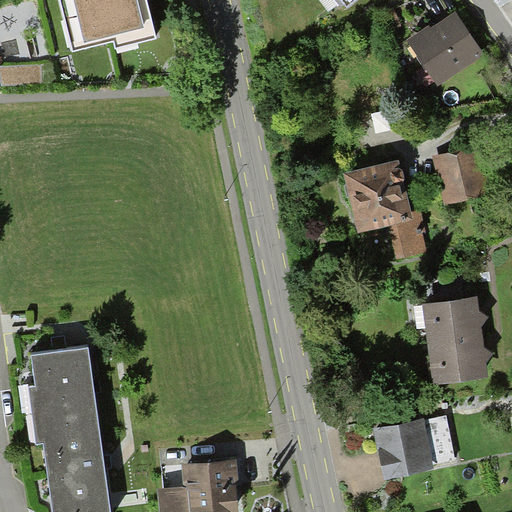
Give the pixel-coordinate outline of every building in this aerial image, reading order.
[(57,0),(73,59),(114,48),(116,55),(158,45),(146,0),(57,0)] [(332,0),(345,16),(364,0),(332,0)] [(486,57),(456,13),(432,30),(430,27),(406,43),(438,89),(486,57)] [(43,65),(0,68),(0,80),(1,88),(42,85),(59,82),(53,63),(43,65)] [(481,146),(432,157),(443,208),(492,198),(481,146)] [(399,163),(343,177),(357,239),(388,232),(396,263),(431,254),(421,212),(411,214),(399,163)] [(480,315),(478,300),(423,307),(434,389),(489,382),(487,366),(493,356),(485,351),(482,329),(488,320),(480,315)] [(111,508),(88,335),(31,343),(35,373),(28,374),(36,436),(44,435),(54,511),(89,511),(111,508)] [(455,462),(447,419),(376,433),(386,482),(435,472),(434,466),(455,462)] [(166,511),(241,505),(236,452),(182,457),(184,479),(157,481),(160,511),(166,511)]
